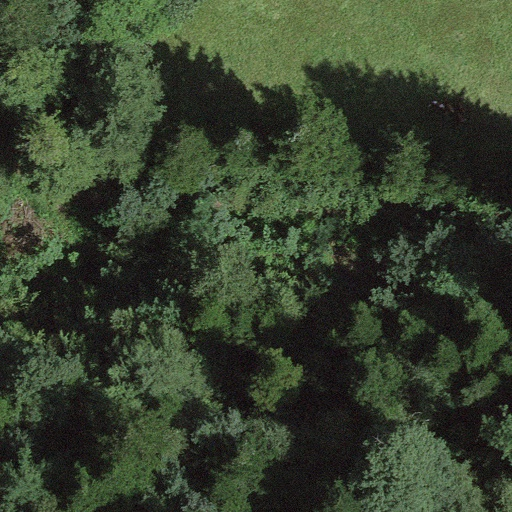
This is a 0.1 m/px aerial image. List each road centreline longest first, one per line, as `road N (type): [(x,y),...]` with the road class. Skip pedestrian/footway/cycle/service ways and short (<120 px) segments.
road 1 (track): [(511,216),(348,218),(105,190),(18,157),(0,139)]
road 2 (track): [(316,511),(361,468),(420,429),(511,402)]
